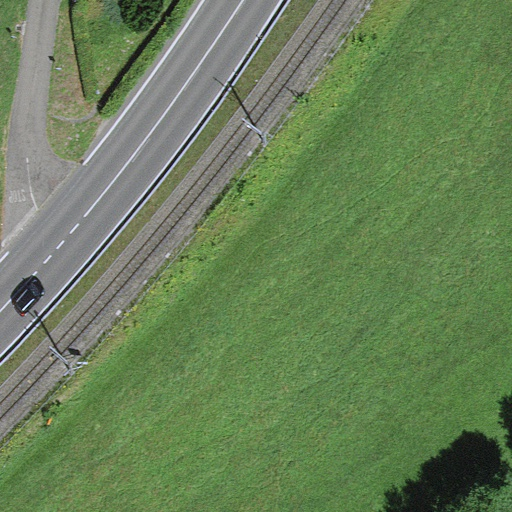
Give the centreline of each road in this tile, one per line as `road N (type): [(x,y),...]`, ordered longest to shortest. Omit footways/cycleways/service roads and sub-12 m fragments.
road 1 (primary): [(56,245),(158,120),(238,0)]
road 2 (residential): [(47,0),(28,158),(36,206),(56,245)]
